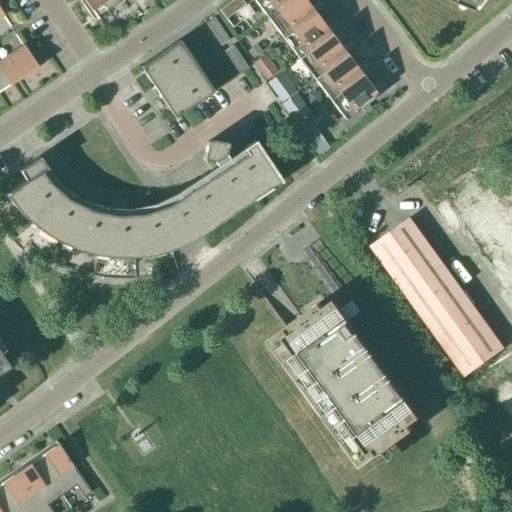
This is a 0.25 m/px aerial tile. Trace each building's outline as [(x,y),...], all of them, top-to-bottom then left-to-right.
[(84,0),(86,3),(82,6),(93,21),(97,18),(98,20),(99,19),(98,18),(123,0),(84,0)] [(245,6),(240,0),(233,0),(230,2),(237,12),(245,6)] [(291,0),(252,0),(267,19),(291,0)] [(282,39),(314,15),(314,14),(312,15),(308,9),(309,8),(302,0),(291,0),(267,19),(282,39)] [(298,59),(329,35),(328,36),(323,30),(325,29),(314,15),(282,39),(298,59)] [(221,47),(229,41),(214,18),(205,23),(221,47)] [(313,79),(345,55),(344,55),(343,56),(338,50),(340,49),(329,35),(298,59),(313,79)] [(155,94),(196,67),(179,41),(140,67),(153,87),(152,88),(155,94)] [(252,60),(262,52),(256,45),(246,52),(252,60)] [(0,92),(38,68),(23,46),(0,61),(0,92)] [(240,75),(248,69),(232,46),(224,51),(240,75)] [(329,100),(360,76),(360,75),(358,76),(354,70),(355,69),(345,55),(313,79),(329,100)] [(196,67),(155,94),(159,99),(161,98),(174,119),(213,92),(196,67)] [(295,92),(281,73),(266,84),(281,103),(295,92)] [(360,76),(329,100),(345,121),(375,98),(369,90),(371,89),(360,76)] [(303,103),(296,94),(280,106),(287,115),(303,103)] [(314,129),(307,119),(295,127),(303,138),(314,129)] [(228,159),(225,154),(227,143),(213,141),(211,141),(210,141),(209,141),(207,142),(206,143),(206,144),(205,145),(203,160),(210,171),(175,194),(154,204),(129,209),(105,207),(82,200),(62,186),(47,169),(39,157),(18,171),(25,181),(5,194),(7,198),(10,202),(13,206),(17,210),(20,214),(27,221),(35,227),(42,233),(47,236),(51,238),(55,241),(60,243),(64,245),(69,247),(73,249),(78,251),(87,254),(97,256),(102,257),(112,258),(122,258),(132,258),(141,257),(146,256),(151,256),(161,253),(166,252),(175,249),(184,245),(189,243),(197,238),(201,235),(281,182),(254,141),(228,159)] [(511,290),(511,205),(510,207),(481,167),(443,194),(511,290)] [(464,377),(504,349),(410,218),(370,247),(464,377)] [(420,418),(334,300),(323,308),(319,303),(283,329),(287,334),(282,338),(367,456),(372,452),(376,457),(412,431),(408,426),(420,418)] [(0,373),(9,368),(0,354),(0,373)] [(34,456),(62,496),(76,486),(83,498),(91,492),(58,446),(60,444),(59,443),(51,449),(48,446),(34,456)] [(51,511),(47,506),(62,496),(34,456),(20,466),(22,469),(16,474),(42,511),(51,511)] [(42,511),(16,474),(9,478),(7,475),(0,479),(0,495),(11,511),(42,511)] [(11,511),(0,495),(0,511),(11,511)]
